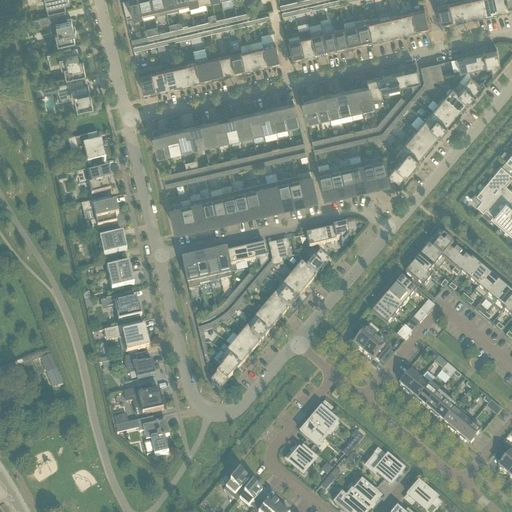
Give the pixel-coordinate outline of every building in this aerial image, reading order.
[(38,0),(39,1),(40,0),(44,0),(45,0),(47,11),(65,7),(64,1),(68,0),(38,0)] [(143,18),(138,0),(124,0),(122,1),(127,22),(143,18)] [(138,0),(143,18),(142,15),(153,12),(154,16),(150,0),(138,0)] [(150,0),(154,16),(166,13),(162,0),(150,0)] [(162,0),(166,13),(178,10),(175,0),(162,0)] [(175,0),(178,10),(177,7),(188,4),(189,8),(187,0),(175,0)] [(470,0),(463,0),(459,1),(463,18),(468,17),(468,18),(475,17),(470,0)] [(482,0),(470,0),(475,17),(481,16),(481,14),(486,13),(482,0)] [(494,0),(482,0),(486,13),(490,12),(491,13),(497,12),(494,0)] [(505,0),(494,0),(497,12),(503,10),(503,9),(508,8),(505,0)] [(459,1),(448,4),(453,22),(459,21),(459,19),(463,18),(459,1)] [(296,6),(295,2),(279,6),(280,9),(281,10),(296,6)] [(453,22),(448,4),(436,6),(440,24),(445,22),(446,24),(453,22)] [(424,9),(412,12),(416,31),(423,29),(423,28),(428,26),(424,9)] [(389,12),(378,15),(378,16),(379,20),(379,22),(383,37),(387,36),(387,37),(394,36),(390,17),(389,12)] [(412,12),(401,15),(405,32),(409,31),(410,32),(416,31),(412,12)] [(65,13),(48,17),(52,34),(55,34),(57,44),(74,40),(73,34),(72,35),(71,32),(75,31),(74,26),(73,27),(71,19),(67,20),(65,13)] [(401,15),(390,17),(394,36),(400,34),(400,33),(405,32),(401,15)] [(367,18),(367,19),(368,22),(372,41),(378,39),(378,38),(383,37),(379,22),(379,20),(378,16),(367,18)] [(224,18),(209,22),(210,26),(225,23),(224,18)] [(367,19),(355,21),(360,42),(364,41),(365,42),(372,41),(367,19)] [(355,25),(344,28),(348,46),(355,45),(355,43),(360,42),(355,21),(355,25)] [(209,22),(193,25),(194,30),(210,26),(209,22)] [(297,25),(298,31),(309,29),(309,26),(308,23),(297,25)] [(309,29),(310,32),(321,29),(321,27),(320,23),(309,26),(309,29)] [(332,24),(321,27),(321,29),(322,33),(326,51),(332,50),(332,49),(337,48),(333,31),(333,30),(332,24)] [(344,28),(333,30),(337,48),(341,47),(342,48),(348,46),(344,28)] [(309,29),(298,31),(300,38),(304,57),(310,55),(310,54),(315,53),(310,32),(309,29)] [(321,29),(310,32),(315,53),(319,52),(320,53),(326,51),(321,29)] [(147,41),(146,36),(131,40),(132,44),(147,41)] [(304,57),(300,38),(288,41),(292,58),(297,57),(297,58),(304,57)] [(274,40),(262,43),(267,65),(274,63),(274,62),(279,61),(274,40)] [(262,41),(251,43),(252,49),(256,66),(261,65),(261,66),(267,65),(263,47),(262,43),(262,41)] [(194,50),(195,57),(207,55),(205,47),(194,50)] [(240,48),(229,51),(230,54),(234,71),(238,70),(239,72),(245,70),(241,52),(240,48)] [(63,67),(66,77),(85,73),(83,62),(80,62),(79,58),(78,58),(77,54),(72,55),(70,49),(46,54),(47,59),(49,59),(50,65),(61,63),(62,67),(63,67)] [(252,49),(241,52),(245,70),(252,69),(251,67),(256,66),(252,49)] [(496,50),(476,54),(479,67),(490,64),(492,71),(499,62),(496,50)] [(230,54),(219,57),(223,75),(229,74),(229,72),(234,71),(230,54)] [(468,69),(473,68),(479,67),(476,54),(456,59),(459,71),(468,69)] [(206,56),(194,58),(200,81),(207,79),(206,78),(211,77),(206,56)] [(207,56),(206,56),(211,77),(216,76),(216,77),(223,75),(219,57),(207,59),(207,56)] [(195,62),(184,65),(188,82),(193,81),(193,82),(200,81),(194,58),(195,62)] [(161,64),(150,67),(155,91),(161,89),(161,88),(166,87),(162,70),(161,64)] [(184,65),(173,67),(177,86),(184,84),(183,83),(188,82),(184,65)] [(150,67),(138,69),(143,92),(148,91),(148,92),(155,91),(150,67)] [(173,67),(162,70),(166,87),(170,86),(171,87),(177,86),(173,67)] [(416,68),(397,73),(399,85),(410,83),(412,91),(420,82),(416,68)] [(436,70),(429,71),(431,83),(434,82),(444,80),(442,75),(438,76),(436,70)] [(421,73),(424,83),(425,85),(429,84),(430,87),(431,86),(431,88),(435,87),(434,82),(431,83),(429,71),(421,73)] [(397,73),(377,77),(380,90),(387,88),(389,95),(399,92),(398,86),(399,85),(397,73)] [(453,88),(453,89),(467,100),(480,85),(472,78),(470,76),(463,85),(459,82),(453,88)] [(377,77),(367,80),(372,103),(382,101),(383,101),(380,90),(377,77)] [(362,87),(356,88),(361,108),(362,112),(363,114),(374,111),(372,105),(373,105),(372,103),(367,80),(361,81),(362,87)] [(56,87),(56,90),(58,89),(59,96),(60,100),(72,98),(72,99),(75,99),(77,107),(76,107),(77,110),(93,106),(90,95),(89,95),(88,90),(86,90),(85,88),(86,88),(85,86),(84,86),(76,88),(75,82),(57,86),(56,87)] [(424,83),(419,88),(423,91),(425,89),(431,88),(431,86),(430,87),(429,84),(425,85),(424,83)] [(55,85),(41,88),(43,95),(57,91),(55,85)] [(451,87),(444,96),(460,109),(467,100),(453,89),(453,88),(452,87),(451,87)] [(356,88),(345,91),(351,114),(362,112),(361,108),(356,88)] [(423,91),(419,88),(415,94),(419,97),(423,91)] [(345,91),(335,93),(340,117),(351,114),(345,91)] [(307,93),(301,95),(306,119),(306,120),(307,124),(319,122),(318,117),(319,117),(314,98),(308,99),(307,93)] [(335,93),(324,96),(330,119),(331,125),(342,123),(340,117),(335,93)] [(324,96),(314,98),(319,117),(318,117),(319,122),(320,121),(330,119),(324,96)] [(444,96),(438,104),(453,117),(460,109),(444,96)] [(288,104),(282,105),(286,125),(287,125),(298,122),(293,97),(286,98),(288,104)] [(395,103),(399,107),(404,100),(401,97),(395,103)] [(410,100),(405,105),(409,108),(414,103),(410,100)] [(438,104),(431,112),(446,125),(453,117),(438,104)] [(282,105),(270,108),(276,132),(287,129),(288,129),(287,125),(286,125),(282,105)] [(409,108),(405,105),(401,110),(404,114),(409,108)] [(251,106),(245,108),(247,113),(252,137),(264,134),(258,111),(253,112),(251,106)] [(393,106),(387,113),(391,116),(397,109),(393,106)] [(270,108),(258,111),(264,134),(276,132),(270,108)] [(427,109),(420,117),(424,120),(439,133),(446,125),(431,112),(427,109)] [(228,112),(222,113),(229,142),(240,140),(235,116),(229,117),(228,112)] [(218,120),(212,121),(217,145),(229,142),(222,113),(216,114),(218,120)] [(247,113),(235,116),(240,140),(252,137),(247,113)] [(396,116),(391,121),(395,125),(400,119),(396,116)] [(418,116),(411,124),(417,129),(432,142),(439,133),(424,120),(420,117),(418,116)] [(383,118),(376,126),(380,129),(386,122),(383,118)] [(212,121),(200,124),(205,148),(217,145),(212,121)] [(395,125),(391,121),(387,127),(390,130),(395,125)] [(200,124),(188,127),(194,150),(205,148),(200,124)] [(188,127),(177,130),(182,153),(194,150),(188,127)] [(158,128),(151,129),(158,159),(170,156),(165,132),(159,134),(158,128)] [(417,129),(410,137),(425,150),(432,142),(417,129)] [(177,130),(165,132),(170,156),(182,153),(177,130)] [(381,133),(377,134),(377,138),(379,139),(381,141),(386,136),(382,132),(381,133)] [(87,166),(105,161),(101,143),(98,143),(96,136),(67,142),(70,154),(83,151),(87,166)] [(410,137),(403,145),(418,158),(425,150),(410,137)] [(377,138),(374,142),(379,146),(383,142),(379,139),(377,138)] [(399,142),(392,151),(395,153),(395,154),(400,158),(401,158),(411,166),(418,158),(403,145),(399,142)] [(504,151),(500,156),(505,160),(505,161),(511,166),(511,152),(509,155),(504,151)] [(382,156),(371,158),(372,162),(377,182),(387,179),(382,156)] [(394,166),(387,167),(390,179),(394,178),(398,182),(411,166),(401,158),(400,158),(394,166)] [(361,161),(350,163),(356,187),(366,184),(362,165),(361,161)] [(372,162),(362,165),(366,184),(377,182),(372,162)] [(350,163),(340,166),(341,170),(345,189),(356,187),(350,163)] [(493,200),(506,186),(511,178),(511,175),(501,166),(476,195),(481,200),(476,206),(483,212),(485,209),(486,209),(493,200)] [(89,187),(89,189),(91,197),(111,193),(108,183),(110,183),(110,179),(108,172),(102,173),(101,168),(77,173),(78,179),(77,179),(79,184),(88,182),(90,182),(91,186),(89,187)] [(329,168),(318,171),(322,186),(322,187),(323,190),(323,191),(324,194),(335,192),(330,172),(329,168)] [(341,170),(330,172),(335,192),(345,189),(341,170)] [(310,172),(298,175),(299,179),(303,199),(316,196),(311,176),(310,172)] [(298,175),(287,178),(293,201),(303,199),(299,179),(298,175)] [(56,178),(57,184),(67,182),(66,176),(56,178)] [(287,178),(277,180),(282,204),(293,201),(287,178)] [(277,180),(266,182),(272,206),(282,204),(277,180)] [(266,182),(256,185),(261,209),(272,206),(266,182)] [(256,185),(244,188),(250,211),(261,209),(256,185)] [(511,191),(506,186),(493,200),(486,209),(492,215),(490,218),(499,226),(500,225),(511,210),(511,207),(507,203),(511,197),(511,191)] [(244,188),(232,190),(238,214),(250,211),(244,188)] [(232,190),(222,193),(227,216),(238,214),(232,190)] [(222,193),(211,195),(217,219),(227,216),(222,193)] [(211,195),(201,198),(206,221),(217,219),(211,195)] [(110,198),(81,205),(83,214),(93,212),(95,221),(90,222),(92,229),(91,229),(92,230),(116,225),(116,223),(115,219),(115,217),(118,216),(115,204),(112,205),(110,198)] [(190,200),(190,201),(191,204),(196,224),(206,221),(201,198),(190,200)] [(190,199),(180,201),(180,202),(181,206),(181,207),(185,226),(196,224),(191,204),(190,201),(190,200),(190,199)] [(180,202),(169,205),(174,229),(185,226),(181,207),(181,206),(180,202)] [(511,210),(500,225),(499,226),(511,237),(511,210)] [(326,232),(329,244),(340,242),(341,248),(349,240),(346,227),(326,232)] [(318,247),(323,246),(329,244),(326,232),(306,236),(309,249),(318,247)] [(123,235),(116,237),(99,241),(103,258),(127,253),(123,235)] [(434,240),(431,244),(435,247),(432,250),(442,258),(452,246),(443,238),(438,244),(434,240)] [(245,250),(248,263),(258,261),(260,270),(268,261),(265,246),(245,250)] [(442,258),(432,250),(428,246),(420,256),(434,267),(438,271),(445,262),(442,259),(442,258)] [(442,258),(442,259),(445,262),(450,266),(461,254),(452,246),(442,258)] [(284,247),(277,249),(280,261),(282,260),(292,258),(291,253),(286,254),(284,247)] [(277,249),(269,251),(272,262),(277,261),(278,264),(279,264),(279,266),(283,265),(282,260),(280,261),(277,249)] [(228,267),(229,267),(248,263),(245,250),(225,255),(228,267)] [(306,269),(316,278),(329,262),(321,255),(320,254),(307,269),(306,269)] [(460,274),(472,260),(471,260),(470,261),(461,254),(450,266),(460,275),(460,274)] [(220,281),(231,278),(229,267),(228,267),(225,255),(215,257),(220,281)] [(434,267),(420,256),(413,264),(427,276),(427,275),(434,267)] [(204,260),(210,283),(220,281),(215,257),(204,260)] [(109,279),(112,291),(134,286),(131,274),(131,273),(131,270),(130,270),(129,265),(128,265),(127,260),(112,264),(113,268),(107,270),(108,275),(107,276),(108,279),(109,279)] [(194,262),(199,286),(210,283),(204,260),(194,262)] [(460,274),(469,281),(481,267),(472,260),(460,274)] [(272,262),(269,266),(272,269),(276,265),(278,264),(277,261),(272,262)] [(199,286),(194,262),(183,265),(189,291),(200,288),(199,286)] [(301,264),(301,265),(294,273),(309,286),(316,278),(306,269),(307,269),(301,264)] [(427,276),(413,264),(405,274),(423,289),(431,279),(427,275),(427,276)] [(469,281),(477,288),(489,274),(481,267),(469,281)] [(266,269),(262,274),(266,277),(270,272),(266,269)] [(309,286),(294,273),(287,281),(302,294),(309,286)] [(266,277),(262,274),(257,279),(261,283),(266,277)] [(483,300),(487,296),(498,282),(489,274),(477,288),(474,292),(483,300)] [(244,282),(248,285),(253,279),(249,276),(244,282)] [(394,287),(409,300),(416,291),(401,278),(394,287)] [(280,290),(295,302),(302,294),(287,281),(280,290)] [(487,296),(483,300),(492,307),(495,303),(507,289),(498,282),(487,296)] [(242,284),(236,291),(240,294),(245,288),(242,284)] [(252,285),(248,290),(252,294),(256,288),(252,285)] [(409,300),(394,287),(386,296),(401,309),(409,300)] [(495,303),(492,307),(500,314),(502,311),(503,310),(504,311),(511,301),(511,293),(507,289),(495,303)] [(252,294),(248,290),(243,296),(247,299),(252,294)] [(273,298),(288,311),(295,302),(280,290),(273,298)] [(130,303),(128,295),(105,300),(107,308),(114,307),(118,323),(141,317),(139,306),(137,306),(136,301),(130,303)] [(401,309),(386,296),(379,305),(394,318),(401,309)] [(231,297),(225,303),(229,306),(235,300),(231,297)] [(266,306),(281,319),(288,311),(273,298),(266,306)] [(430,301),(414,318),(421,323),(436,307),(430,301)] [(511,319),(511,301),(504,311),(503,310),(502,311),(511,319)] [(238,302),(234,307),(238,310),(242,305),(238,302)] [(229,306),(225,303),(219,310),(222,313),(229,306)] [(394,318),(379,305),(371,314),(386,327),(394,318)] [(259,314),(274,327),(281,319),(266,306),(259,314)] [(231,310),(227,314),(230,318),(235,313),(231,310)] [(213,314),(206,318),(208,322),(215,318),(213,314)] [(230,318),(227,314),(221,319),(224,323),(230,318)] [(274,327),(259,314),(252,322),(267,335),(274,327)] [(248,319),(241,327),(245,331),(260,344),(267,335),(252,322),(248,319)] [(140,323),(103,331),(106,342),(122,338),(124,347),(126,353),(126,354),(139,351),(149,349),(147,343),(148,343),(145,329),(141,330),(140,323)] [(412,333),(404,327),(397,336),(404,342),(412,333)] [(363,353),(375,339),(366,330),(353,345),(363,353)] [(238,339),(253,352),(260,344),(245,331),(238,339)] [(253,352),(238,339),(231,347),(246,360),(253,352)] [(372,361),(374,359),(385,347),(375,339),(363,353),(372,361)] [(224,355),(239,368),(246,360),(231,347),(224,355)] [(374,359),(380,363),(390,351),(385,347),(374,359)] [(145,354),(125,359),(128,372),(132,371),(133,370),(134,370),(137,381),(155,377),(151,360),(146,361),(145,354)] [(53,389),(64,385),(52,355),(41,359),(53,389)] [(223,368),(233,377),(239,368),(224,355),(217,364),(222,369),(223,368)] [(31,366),(28,359),(28,358),(8,366),(0,369),(0,380),(2,380),(1,378),(31,366)] [(438,358),(434,363),(439,367),(443,362),(438,358)] [(449,380),(456,372),(447,365),(441,373),(449,380)] [(222,369),(216,376),(209,378),(211,389),(215,388),(220,392),(233,377),(223,368),(222,369)] [(418,381),(419,382),(420,380),(410,372),(399,386),(403,389),(402,390),(407,394),(418,381)] [(9,386),(16,383),(13,376),(6,379),(9,386)] [(427,389),(419,382),(418,381),(407,394),(408,394),(409,394),(413,398),(412,398),(416,402),(427,389)] [(427,389),(416,402),(420,405),(421,404),(426,408),(436,396),(439,393),(430,385),(427,389)] [(129,403),(132,402),(134,402),(136,409),(140,408),(142,416),(163,411),(159,392),(153,393),(151,386),(123,392),(123,395),(124,395),(126,402),(129,402),(129,403)] [(0,395),(3,405),(13,402),(10,391),(0,393),(0,395)] [(336,399),(340,395),(335,391),(332,395),(336,399)] [(447,400),(439,393),(436,396),(426,408),(430,412),(430,413),(434,416),(447,400)] [(443,423),(453,411),(454,411),(456,408),(447,400),(434,416),(438,420),(438,419),(443,423)] [(497,407),(492,413),(496,417),(501,411),(498,408),(497,407)] [(453,411),(443,423),(448,427),(447,428),(451,431),(465,415),(457,408),(456,408),(454,411),(453,411)] [(14,416),(16,413),(13,409),(5,412),(8,418),(14,416)] [(316,416),(308,425),(325,439),(332,431),(333,431),(338,425),(336,424),(337,424),(336,423),(327,415),(321,410),(316,416)] [(465,415),(451,431),(455,434),(456,434),(459,437),(460,437),(460,438),(471,426),(470,425),(471,424),(473,422),(465,415)] [(126,417),(120,419),(119,417),(113,418),(115,427),(125,425),(128,424),(126,417)] [(153,418),(137,422),(139,433),(143,432),(146,442),(151,441),(151,443),(154,454),(155,454),(156,457),(168,454),(164,438),(169,437),(166,422),(154,425),(153,418)] [(470,425),(471,426),(460,438),(465,443),(465,442),(469,445),(481,432),(471,424),(470,425)] [(125,425),(115,427),(116,428),(117,428),(118,433),(117,433),(117,434),(118,434),(126,432),(125,425)] [(317,448),(325,439),(308,425),(300,434),(317,448)] [(356,431),(351,437),(359,443),(363,438),(356,431)] [(497,453),(505,460),(511,451),(511,448),(506,443),(497,453)] [(295,448),(284,461),(295,470),(299,474),(302,476),(309,468),(317,459),(303,447),(299,451),(295,448)] [(348,447),(342,454),(347,458),(353,451),(348,447)] [(373,459),(366,468),(374,475),(375,474),(387,484),(390,487),(395,481),(403,472),(394,464),(393,466),(389,463),(391,461),(377,450),(371,457),(373,459)] [(508,476),(511,471),(511,451),(505,460),(498,468),(508,476)] [(321,470),(327,475),(332,469),(326,464),(321,470)] [(336,469),(330,476),(335,479),(340,473),(336,469)] [(239,473),(223,491),(232,499),(237,503),(240,501),(239,500),(246,493),(241,489),(248,480),(239,473)] [(329,487),(324,483),(320,487),(325,491),(329,487)] [(351,494),(370,510),(371,510),(370,509),(373,506),(374,506),(380,499),(362,483),(356,490),(351,485),(347,490),(351,494)] [(246,493),(239,500),(240,501),(248,508),(249,507),(254,510),(259,504),(255,500),(262,492),(253,484),(246,493)] [(414,502),(424,511),(434,511),(436,510),(431,506),(437,500),(418,485),(411,493),(417,499),(414,502)] [(342,496),(334,505),(342,511),(368,511),(370,510),(351,494),(346,500),(342,496)] [(254,510),(252,511),(276,511),(280,507),(271,500),(264,508),(259,504),(254,510)]
